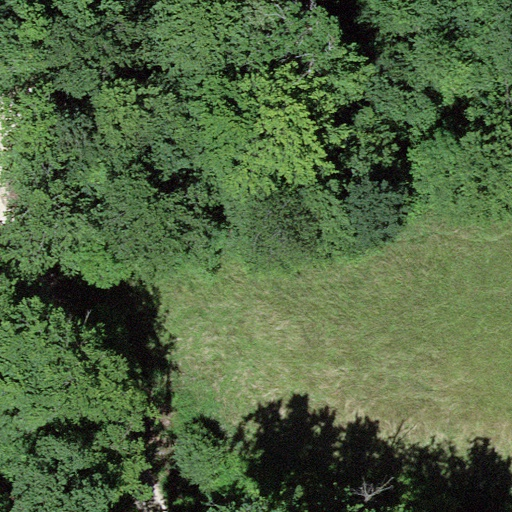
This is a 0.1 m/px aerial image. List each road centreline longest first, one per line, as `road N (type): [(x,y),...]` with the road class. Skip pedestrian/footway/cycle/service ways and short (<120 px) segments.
road 1 (track): [(0,258),(63,337),(174,511)]
road 2 (track): [(112,0),(22,73),(0,104)]
